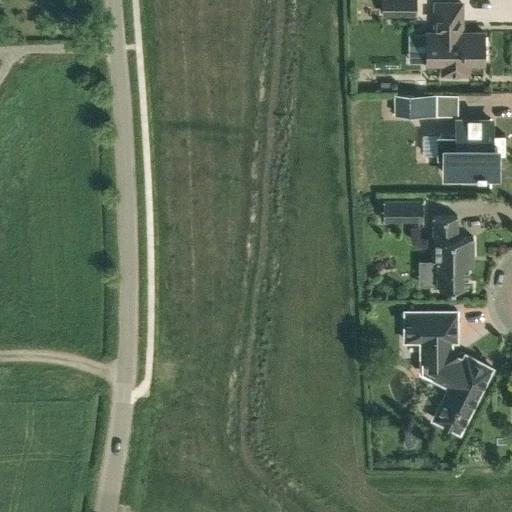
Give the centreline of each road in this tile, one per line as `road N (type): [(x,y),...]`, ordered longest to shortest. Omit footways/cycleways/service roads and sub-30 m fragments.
road 1 (unclassified): [(106,511),(127,346),(112,0)]
road 2 (track): [(0,354),(126,374)]
